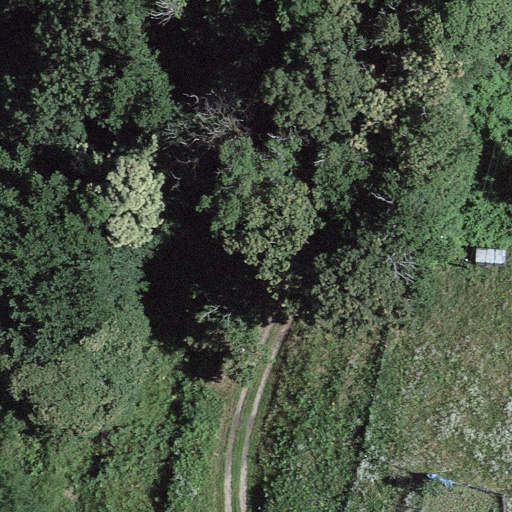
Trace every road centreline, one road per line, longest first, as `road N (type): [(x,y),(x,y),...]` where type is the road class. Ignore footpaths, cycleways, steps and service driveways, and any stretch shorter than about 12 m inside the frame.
road 1 (track): [(375,0),(334,87),(324,205),(239,413),(228,480),(233,511)]
road 2 (track): [(60,0),(0,273)]
